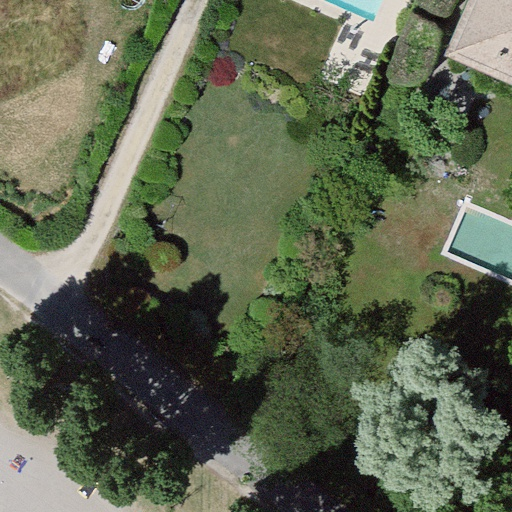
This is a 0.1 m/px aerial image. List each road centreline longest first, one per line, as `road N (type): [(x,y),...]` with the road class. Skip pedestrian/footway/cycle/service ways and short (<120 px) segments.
road 1 (residential): [(68,298),(326,511)]
road 2 (residential): [(197,0),(68,298)]
